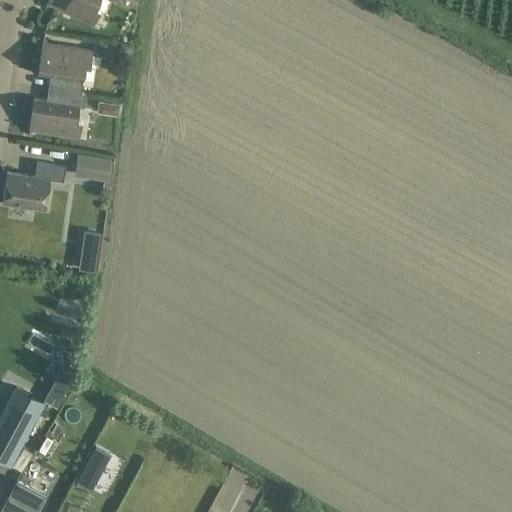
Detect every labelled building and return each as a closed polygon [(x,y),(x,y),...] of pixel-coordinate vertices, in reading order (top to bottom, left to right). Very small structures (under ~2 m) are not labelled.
[(48,0),(48,3),(93,24),(100,10),(95,8),(99,0),(48,0)] [(55,76),(53,88),(85,93),(81,92),(85,65),(89,66),(92,50),(43,43),(38,73),(55,76)] [(121,46),(119,55),(131,57),(133,47),(121,46)] [(85,93),(53,88),(51,101),(34,99),(29,129),(79,137),(81,121),(76,120),(79,107),(83,107),(85,93)] [(109,102),(108,109),(112,114),(118,115),(119,104),(109,102)] [(111,158),(78,153),(74,173),(108,178),(111,158)] [(63,181),(65,166),(36,162),(34,176),(7,172),(2,202),(44,208),(49,179),(63,181)] [(80,255),(78,267),(92,270),(95,270),(96,265),(97,258),(80,255)] [(60,369),(43,399),(45,400),(56,407),(74,376),(60,369)] [(15,385),(0,413),(0,458),(11,464),(45,400),(43,399),(15,385)] [(45,436),(37,450),(44,454),(52,440),(45,436)] [(31,461),(25,472),(32,476),(38,465),(31,461)] [(85,464),(76,481),(91,489),(100,472),(85,464)]
